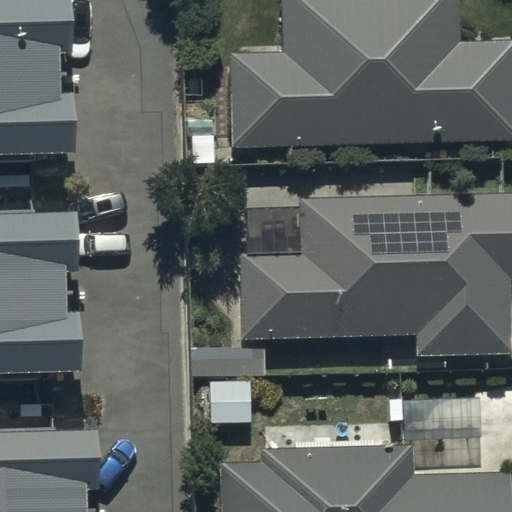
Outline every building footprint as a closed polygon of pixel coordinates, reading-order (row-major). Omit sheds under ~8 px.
[(0,0),(0,155),(29,154),(70,153),(68,93),(56,93),(55,54),(67,54),(65,0),(0,0)] [(452,0),(277,0),(280,65),(225,67),(228,160),(511,150),(508,53),(454,55),(452,0)] [(511,359),(509,203),(296,206),(296,263),(232,264),(234,350),(409,347),(409,362),(511,360),(511,359)] [(30,213),(0,213),(0,375),(35,374),(77,373),(75,313),(63,313),(62,274),(73,274),(72,212),(30,213)] [(51,430),(0,431),(0,511),(82,511),(82,492),(93,492),(92,429),(51,430)] [(258,474),(218,475),(219,511),(502,511),(502,483),(408,487),(407,456),(257,462),(258,474)]
